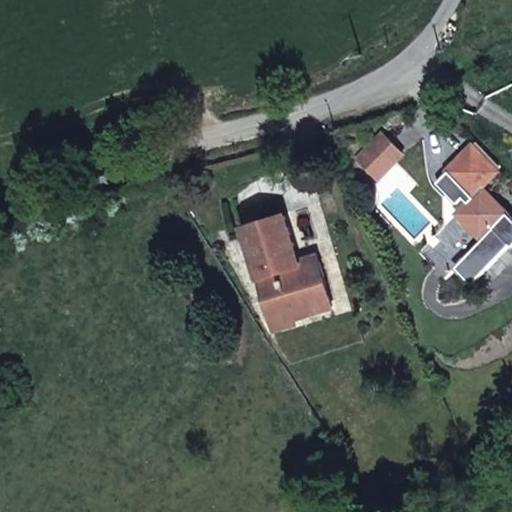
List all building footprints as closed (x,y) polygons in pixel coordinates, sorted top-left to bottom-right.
[(384,132),(359,157),(379,177),(404,153),(384,132)] [(499,171),(473,145),(447,171),(448,172),(437,183),(458,203),(463,198),(469,203),(459,213),(485,239),(497,227),(511,242),(511,213),(511,212),(484,187),(499,171)] [(238,210),(243,226),(264,219),(259,204),(238,210)] [(243,226),(272,317),(333,298),(319,255),(300,261),(284,212),(264,219),(243,226)] [(272,317),(275,328),(296,321),(295,316),(335,304),(333,298),(272,317)]
